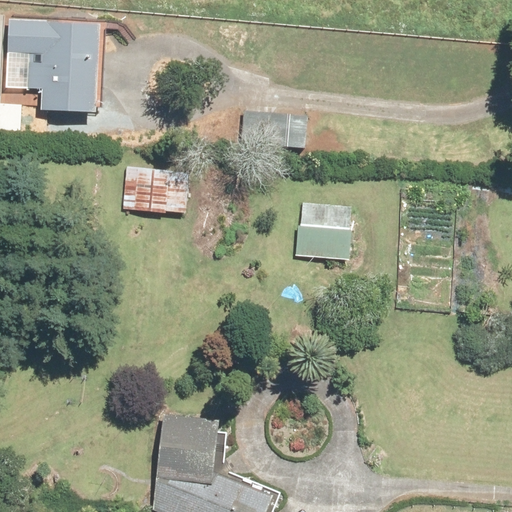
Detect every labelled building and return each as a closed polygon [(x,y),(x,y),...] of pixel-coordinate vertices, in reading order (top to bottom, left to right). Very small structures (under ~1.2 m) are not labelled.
[(100,109),(104,21),(12,16),(9,85),(44,87),(44,107),(67,108),(91,109),(100,109)] [(216,80),(217,105),(238,105),(237,80),(216,80)] [(23,109),(0,107),(0,134),(21,137),(23,109)] [(311,114),(245,109),(243,133),(253,133),(252,144),(309,147),(311,114)] [(176,173),(128,171),(126,212),(174,215),(176,173)] [(298,241),(324,243),(325,226),(344,226),(344,205),(303,203),(302,224),(298,224),(298,241)] [(217,471),(218,460),(220,417),(164,414),(160,481),(150,508),(160,511),(265,511),(267,509),(274,492),(226,475),(217,471)]
